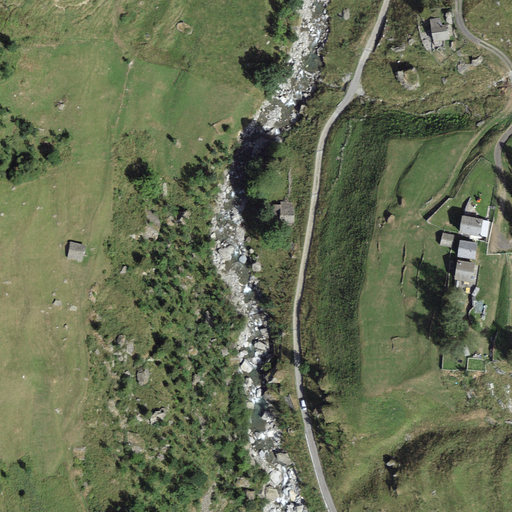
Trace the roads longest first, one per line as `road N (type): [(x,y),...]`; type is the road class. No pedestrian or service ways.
road 1 (track): [(387,0),(326,134),(297,312),(299,386),(319,482),(334,511)]
road 2 (track): [(511,238),(503,250),(499,238),(504,189),(496,150),(511,129)]
